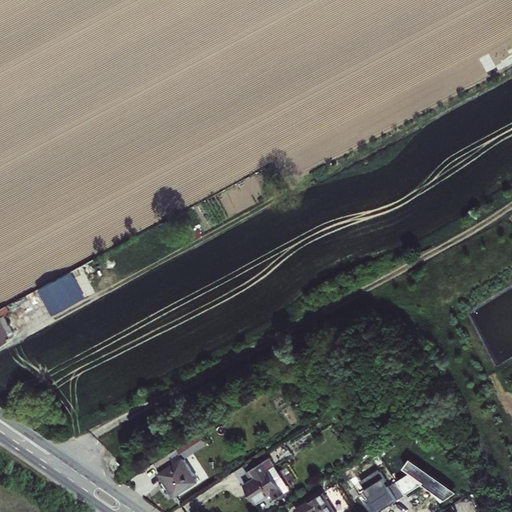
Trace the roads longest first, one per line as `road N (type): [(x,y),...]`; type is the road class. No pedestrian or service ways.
road 1 (track): [(44,468),(350,303)]
road 2 (track): [(511,206),(350,303)]
road 3 (tertiary): [(142,511),(0,415)]
road 4 (tertiary): [(0,437),(107,511)]
